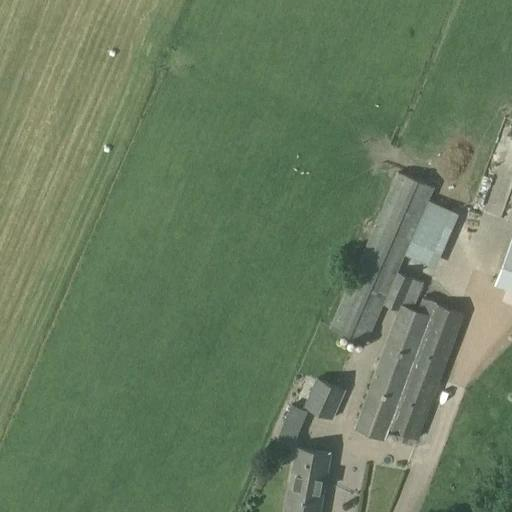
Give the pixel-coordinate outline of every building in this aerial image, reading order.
[(479,185),(494,191),(511,145),(511,111),(499,106),(477,165),(486,168),(479,185)] [(511,153),(503,183),(511,186),(511,153)] [(398,171),(330,328),(366,344),(383,304),(397,272),(401,265),(421,218),(435,187),(398,171)] [(453,208),(440,230),(454,238),(467,216),(453,208)] [(511,238),(493,287),(511,294),(511,238)] [(397,272),(383,304),(399,309),(401,304),(415,309),(424,282),(397,272)] [(401,304),(399,309),(355,427),(385,439),(389,427),(418,438),(464,314),(435,303),(436,302),(423,297),(419,310),(415,309),(401,304)] [(317,377),(304,406),(333,419),(346,390),(317,377)] [(297,447),(285,511),(320,511),(331,453),(297,447)]
